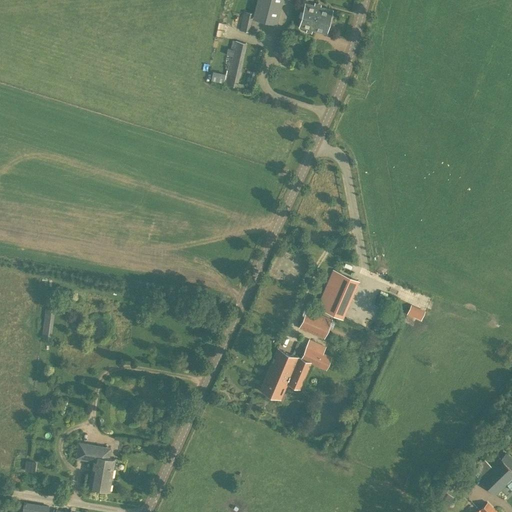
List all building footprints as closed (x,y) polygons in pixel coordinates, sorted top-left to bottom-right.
[(276,23),(282,0),(257,0),(253,17),(276,23)] [(316,6),(316,5),(305,2),(299,25),(313,28),(316,9),(315,9),(315,6),(316,6)] [(332,9),(316,5),(316,6),(315,6),(315,9),(316,9),(313,28),(326,32),(332,9)] [(249,31),(254,13),(243,11),(240,29),(249,31)] [(285,39),(278,37),(274,51),(281,53),(285,39)] [(237,87),(247,42),(233,39),(225,68),(227,68),(224,80),(226,81),(225,84),(237,87)] [(343,318),(360,280),(333,268),(316,306),(343,318)] [(424,312),(410,306),(407,313),(421,319),(424,312)] [(43,335),(51,336),(54,308),(46,307),(43,335)] [(324,338),(326,333),(332,318),(307,307),(298,327),(324,338)] [(388,316),(381,313),(376,325),(383,328),(388,316)] [(298,356),(277,347),(259,388),(280,397),(286,383),(300,389),(311,363),(319,366),(325,352),(316,349),(318,342),(309,338),(301,357),(298,356)] [(79,442),(77,456),(76,457),(85,459),(85,458),(93,460),(88,487),(109,491),(115,458),(109,457),(110,448),(79,442)] [(486,461),(474,472),(495,495),(507,484),(508,484),(507,485),(511,490),(511,470),(504,462),(510,457),(506,453),(492,466),(486,461)] [(26,471),(37,472),(37,460),(26,459),(26,471)] [(48,511),(49,505),(24,501),(22,511),(48,511)] [(497,511),(487,501),(475,511),(497,511)]
